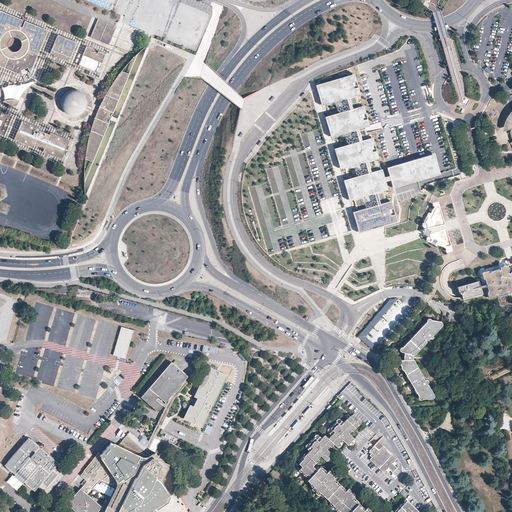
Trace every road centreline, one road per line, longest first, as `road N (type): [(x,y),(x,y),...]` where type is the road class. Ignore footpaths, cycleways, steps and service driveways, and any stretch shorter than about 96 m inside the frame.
road 1 (residential): [(384,41),(296,87),(244,147),(234,175),(236,215),(258,256),(349,314)]
road 2 (primary): [(195,159),(249,63),(297,22),(340,0)]
road 3 (tertiary): [(459,511),(387,378),(340,343)]
road 4 (secondary): [(322,348),(243,439),(208,511)]
road 5 (tertiary): [(329,354),(390,410),(444,511)]
road 6 (secondary): [(224,511),(255,437),(329,354)]
road 7 (primary): [(236,55),(157,204)]
road 8 (secondary): [(189,279),(322,348)]
road 9 (secondary): [(234,286),(199,199),(195,159)]
